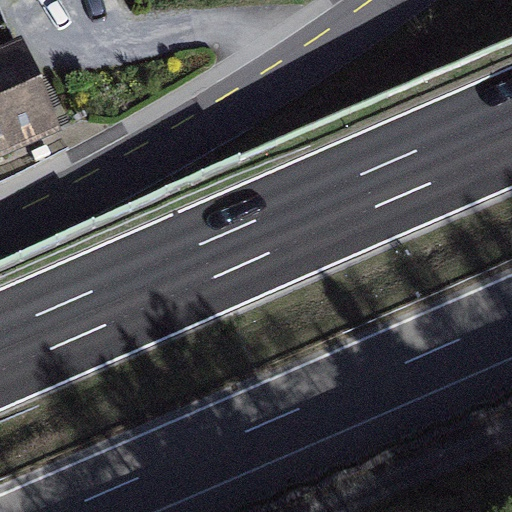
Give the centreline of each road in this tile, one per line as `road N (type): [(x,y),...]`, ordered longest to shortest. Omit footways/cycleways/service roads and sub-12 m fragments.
road 1 (motorway): [(511,128),(0,350)]
road 2 (motorway): [(63,511),(511,319)]
road 3 (tertiary): [(0,234),(193,139),(394,0)]
road 4 (track): [(511,441),(341,511)]
